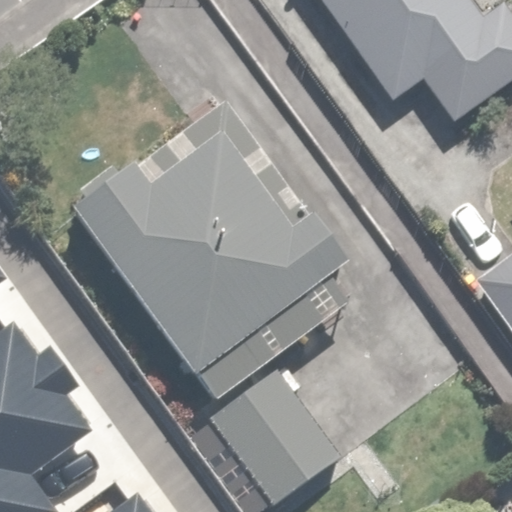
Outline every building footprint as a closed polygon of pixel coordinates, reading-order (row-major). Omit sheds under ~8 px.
[(316,0),(386,98),(415,77),(445,119),(511,71),(511,21),(498,2),(486,11),(477,0),(316,0)] [(334,260),(213,108),(70,224),(210,398),(318,310),(300,287),(334,260)] [(511,342),(511,249),(468,282),(511,342)] [(0,511),(49,511),(51,511),(87,511),(148,467),(109,415),(95,425),(0,297),(0,511)] [(272,373),(208,420),(269,503),(333,456),(272,373)] [(251,511),(191,433),(151,463),(188,511),(251,511)]
